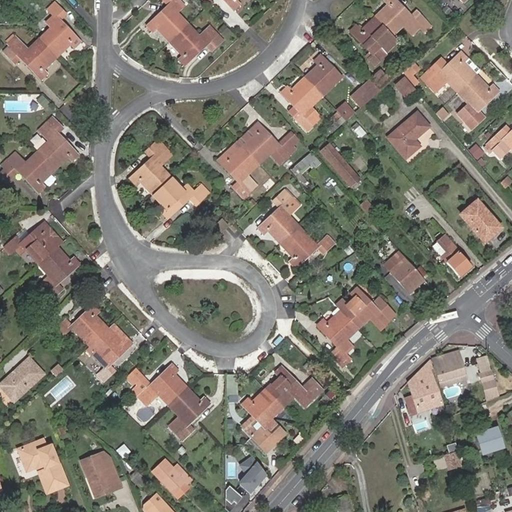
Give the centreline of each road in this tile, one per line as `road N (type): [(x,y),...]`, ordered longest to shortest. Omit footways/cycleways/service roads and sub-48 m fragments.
road 1 (residential): [(131,269),(194,341),(244,349),(271,322),(263,287),(238,268),(177,262)]
road 2 (tertiary): [(461,307),(382,383),(273,511)]
road 3 (residential): [(176,92),(246,77),(287,32),(299,0)]
road 4 (residential): [(104,134),(104,196),(131,269)]
